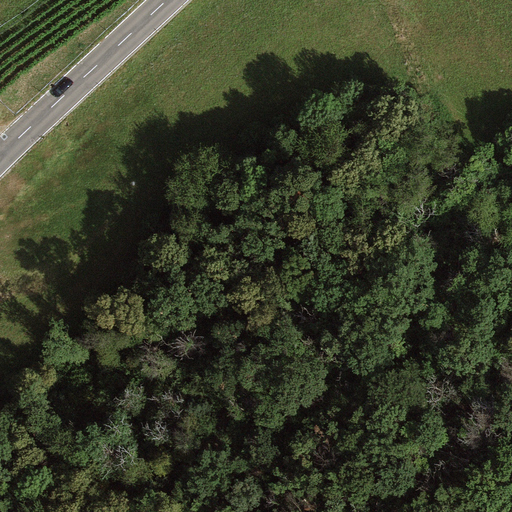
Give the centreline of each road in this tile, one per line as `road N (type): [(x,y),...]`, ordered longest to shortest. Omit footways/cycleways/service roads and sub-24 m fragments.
road 1 (track): [(511,161),(444,173),(294,304),(217,472)]
road 2 (tertiary): [(168,0),(0,161)]
